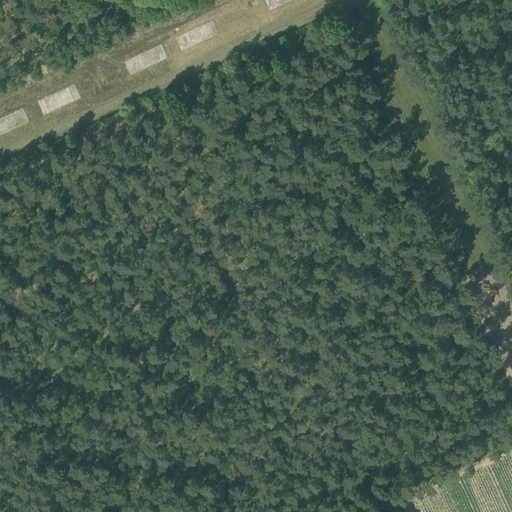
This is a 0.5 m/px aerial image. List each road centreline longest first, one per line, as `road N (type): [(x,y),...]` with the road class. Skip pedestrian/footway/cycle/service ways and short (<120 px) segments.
road 1 (track): [(355,0),(0,163)]
road 2 (track): [(511,270),(392,10),(348,30),(358,51)]
road 3 (track): [(511,440),(356,511)]
